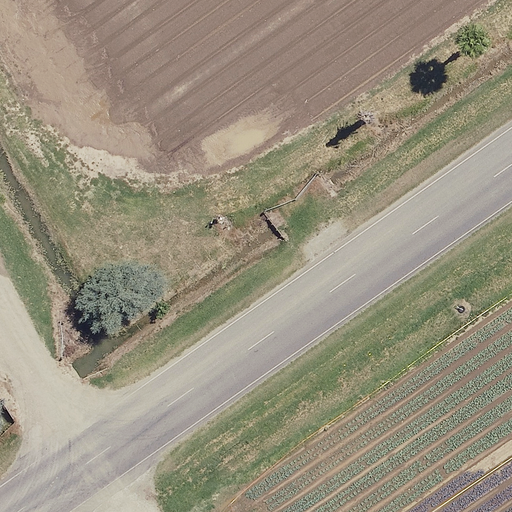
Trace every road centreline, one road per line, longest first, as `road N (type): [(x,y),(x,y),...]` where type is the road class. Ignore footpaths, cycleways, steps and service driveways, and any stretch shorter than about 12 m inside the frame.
road 1 (unclassified): [(23,511),(511,167)]
road 2 (unknown): [(107,511),(0,329)]
